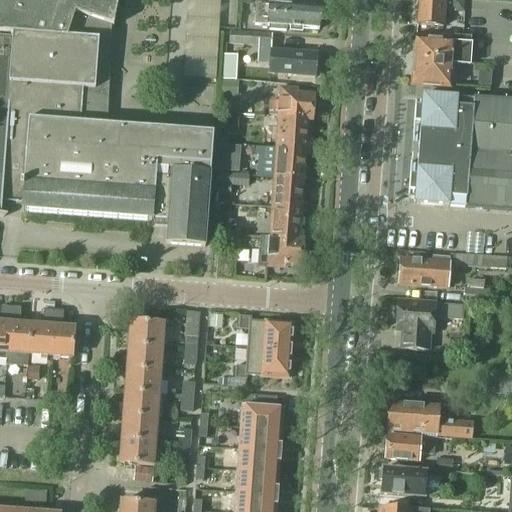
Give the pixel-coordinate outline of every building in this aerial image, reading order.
[(0,218),(3,219),(4,218),(2,217),(2,214),(2,213),(2,204),(22,205),(21,212),(152,222),(152,220),(167,221),(165,245),(204,248),(210,174),(212,136),(107,128),(111,16),(115,17),(117,0),(0,0),(0,27),(13,30),(12,35),(12,40),(0,39),(0,218)] [(444,0),(418,0),(416,26),(442,28),(444,0)] [(451,0),(450,7),(456,13),(463,13),(464,1),(451,0)] [(319,8),(267,4),(255,3),(253,24),(268,25),(268,29),(284,30),(285,26),(318,29),(319,8)] [(256,64),(270,65),(269,74),(314,77),(315,54),(271,51),(272,36),(248,34),(229,32),(228,46),(257,48),(256,64)] [(418,59),(417,63),(417,66),(414,66),(413,84),(449,87),(451,63),(469,64),(470,45),(471,45),(471,37),(451,35),(450,44),(416,41),(415,59),(418,59)] [(222,70),(222,81),(235,82),(236,71),(222,70)] [(220,98),(236,99),(237,83),(221,82),(220,98)] [(269,103),(268,117),(277,117),(276,120),(306,122),(306,121),(310,122),(312,95),(291,94),(291,90),(278,89),(277,103),(269,103)] [(410,177),(408,200),(414,200),(413,205),(466,209),(466,210),(511,213),(511,102),(495,101),(489,101),(474,100),(422,96),(421,101),(415,101),(414,124),(420,124),(418,150),(415,177),(410,177)] [(276,120),(274,150),(304,152),(306,122),(276,120)] [(222,165),(236,165),(238,149),(223,149),(222,165)] [(274,150),(272,180),(301,182),(304,152),(274,150)] [(216,196),(219,196),(229,197),(231,187),(247,188),(248,177),(218,175),(216,196)] [(272,180),(270,210),(299,212),(301,182),(272,180)] [(267,238),(267,240),(301,243),(302,240),(297,240),(299,212),(270,210),(267,238)] [(221,233),(234,234),(235,223),(222,222),(221,233)] [(239,239),(224,237),(223,256),(237,257),(239,239)] [(259,237),(257,269),(265,270),(278,271),(278,269),(278,265),(299,267),(301,243),(267,240),(267,238),(259,237)] [(400,261),(398,287),(446,291),(448,269),(448,267),(505,271),(506,261),(506,259),(505,259),(449,256),(449,260),(432,259),(431,264),(400,261)] [(487,292),(464,291),(463,305),(486,306),(487,292)] [(402,333),(400,351),(427,352),(428,334),(433,335),(434,320),(462,321),(462,308),(396,303),(394,332),(402,333)] [(0,361),(6,362),(6,354),(9,307),(0,306),(0,307),(0,361)] [(6,362),(5,367),(27,368),(28,356),(30,325),(19,325),(18,308),(9,307),(6,354),(6,362)] [(30,325),(28,356),(49,358),(52,311),(44,311),(43,311),(41,326),(30,325)] [(52,311),(49,358),(71,359),(74,329),(62,328),(62,312),(52,311)] [(186,313),(185,337),(196,338),(198,314),(186,313)] [(239,319),(239,330),(248,331),(246,351),(291,354),(293,327),(249,324),(249,320),(239,319)] [(129,322),(127,346),(162,349),(164,325),(129,322)] [(185,337),(182,365),(194,366),(196,338),(185,337)] [(127,346),(125,370),(160,373),(162,349),(127,346)] [(237,369),(236,379),(245,380),(245,378),(289,381),(291,354),(246,351),(245,369),(237,369)] [(125,370),(123,394),(158,396),(160,373),(125,370)] [(490,377),(488,396),(506,399),(511,399),(511,392),(511,379),(507,379),(490,377)] [(182,384),(180,399),(192,399),(193,384),(182,384)] [(123,394),(122,418),(156,420),(158,396),(123,394)] [(180,399),(179,414),(190,414),(192,399),(180,399)] [(439,423),(440,410),(394,406),(393,411),(389,411),(387,434),(421,437),(423,439),(436,440),(436,439),(470,442),(471,426),(439,423)] [(242,408),(240,431),(281,434),(282,411),(242,408)] [(199,417),(198,428),(203,428),(206,429),(207,417),(203,417),(199,417)] [(122,418),(120,441),(154,444),(156,420),(122,418)] [(198,428),(197,439),(202,440),(206,440),(206,429),(203,428),(198,428)] [(179,430),(178,445),(188,446),(189,431),(179,430)] [(240,431),(238,453),(279,456),(281,434),(240,431)] [(418,440),(387,438),(385,462),(417,464),(418,457),(430,458),(432,441),(418,441),(418,440)] [(153,467),(154,444),(120,441),(118,464),(153,467)] [(178,445),(177,461),(187,461),(188,446),(178,445)] [(238,453),(237,475),(277,478),(279,456),(238,453)] [(196,460),(195,471),(199,472),(203,472),(204,461),(200,460),(196,460)] [(153,485),(153,483),(154,471),(135,469),(134,481),(134,483),(153,485)] [(195,471),(194,482),(199,483),(202,483),(203,472),(199,472),(195,471)] [(379,472),(378,482),(381,482),(380,496),(424,500),(425,474),(382,471),(382,473),(379,472)] [(237,475),(235,496),(276,499),(277,478),(237,475)] [(235,496),(233,511),(274,511),(276,499),(235,496)] [(120,502),(119,511),(154,511),(155,505),(120,502)] [(194,503),(192,511),(200,511),(201,503),(197,503),(194,503)]
